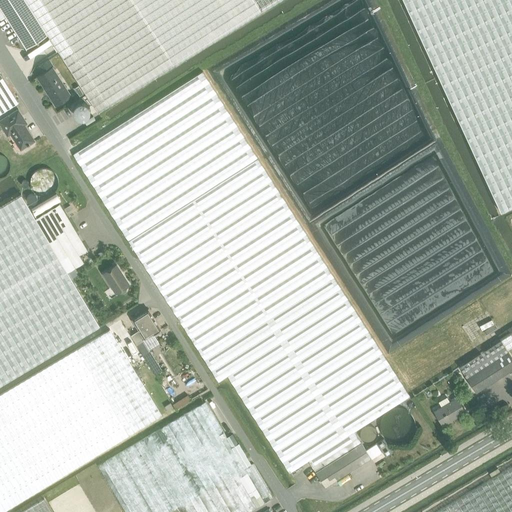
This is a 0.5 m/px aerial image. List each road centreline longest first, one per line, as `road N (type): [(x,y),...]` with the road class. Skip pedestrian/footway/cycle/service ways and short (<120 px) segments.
road 1 (unclassified): [(290,511),(0,55)]
road 2 (primary): [(374,511),(511,431)]
